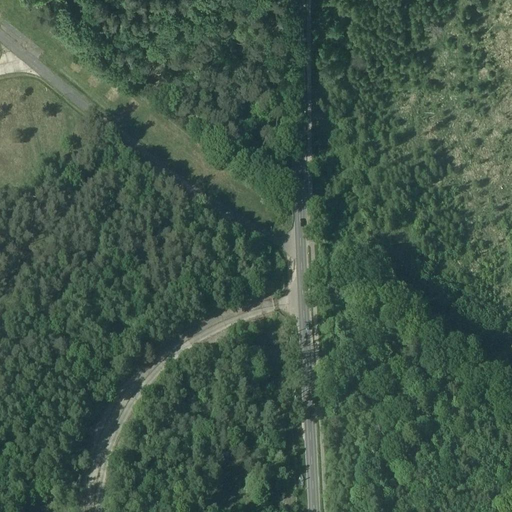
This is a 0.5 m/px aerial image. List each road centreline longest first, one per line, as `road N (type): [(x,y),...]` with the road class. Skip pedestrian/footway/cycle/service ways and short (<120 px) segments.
road 1 (primary): [(298,232),(313,511)]
road 2 (primary): [(298,232),(297,0)]
